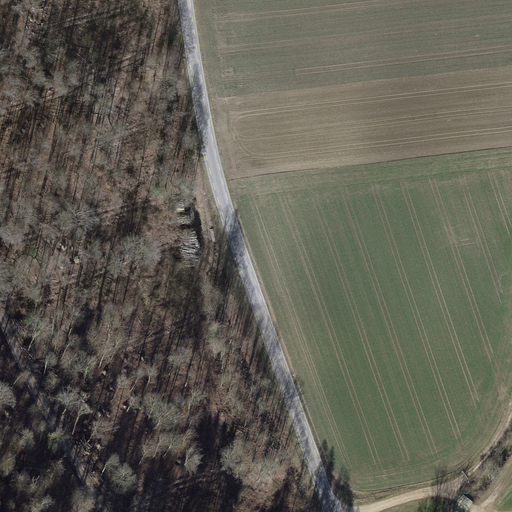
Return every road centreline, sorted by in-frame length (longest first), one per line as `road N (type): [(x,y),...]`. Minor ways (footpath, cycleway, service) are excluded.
road 1 (primary): [(331,511),(229,218),(186,0)]
road 2 (track): [(0,309),(107,511)]
road 3 (track): [(363,511),(448,489),(483,459),(511,411)]
